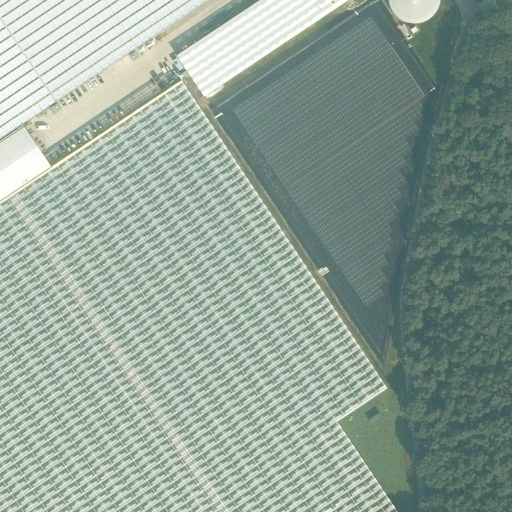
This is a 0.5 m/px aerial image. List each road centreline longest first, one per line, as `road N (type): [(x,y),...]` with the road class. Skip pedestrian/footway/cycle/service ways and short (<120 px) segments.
road 1 (unclassified): [(415,511),(420,497),(400,308),(454,48),(492,0)]
road 2 (unknown): [(237,0),(36,144)]
